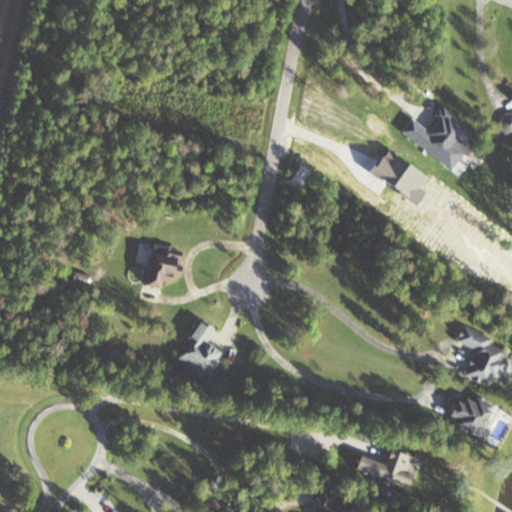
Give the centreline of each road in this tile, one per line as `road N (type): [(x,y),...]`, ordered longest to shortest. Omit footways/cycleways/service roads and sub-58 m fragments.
road 1 (residential): [(252,283),(309,0)]
road 2 (residential): [(52,511),(103,448),(96,416),(64,405),(44,409),(30,439),(48,511)]
